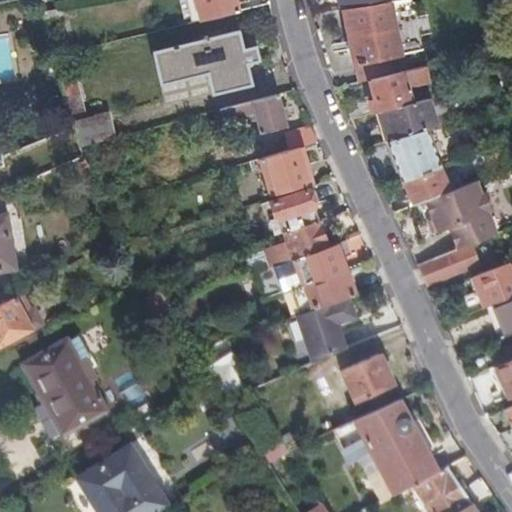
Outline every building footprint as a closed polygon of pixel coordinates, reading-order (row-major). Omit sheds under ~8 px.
[(37,0),(22,0),(29,23),(42,19),(40,12),(37,0)] [(196,0),(200,20),(240,10),(237,0),(196,0)] [(393,0),(385,0),(344,7),(359,82),(372,79),(424,66),(427,65),(423,49),(404,53),(393,0)] [(209,71),(214,92),(254,83),(249,62),(261,59),(258,45),(245,48),(241,30),(155,51),(163,82),(206,72),(209,71)] [(52,55),(71,51),(68,40),(49,45),(52,55)] [(351,118),(381,110),(413,101),(408,86),(429,81),(424,66),(372,79),(376,92),(343,100),(351,118)] [(80,145),(116,135),(111,118),(110,109),(94,114),(94,115),(86,118),(84,110),(74,73),(64,75),(58,77),(71,127),(72,127),(80,145)] [(288,125),(279,93),(220,108),(222,112),(217,114),(218,120),(255,111),(261,132),(288,125)] [(430,97),(438,125),(451,121),(443,93),(430,97)] [(426,128),(438,125),(430,97),(413,101),(381,110),(390,139),(426,128)] [(4,119),(0,120),(0,144),(3,155),(15,150),(4,119)] [(290,150),(301,146),(318,141),(311,125),(285,132),(290,150)] [(71,127),(15,150),(3,155),(5,158),(2,159),(11,185),(85,155),(84,153),(80,145),(72,127),(71,127)] [(390,139),(404,177),(405,178),(441,166),(440,165),(426,128),(390,139)] [(290,150),(261,158),(271,192),(311,181),(301,146),(290,150)] [(486,149),(495,173),(502,170),(493,147),(486,149)] [(426,199),(450,190),(441,166),(405,178),(414,203),(426,199)] [(472,243),(496,233),(488,211),(490,206),(486,196),(481,194),(476,180),(450,190),(426,199),(439,231),(450,226),(459,248),(462,247),(472,243)] [(266,221),(271,235),(286,231),(319,219),(308,188),(261,204),(267,221),(266,221)] [(0,270),(15,268),(6,213),(0,214),(0,270)] [(266,250),(266,251),(271,266),(287,261),(329,246),(319,219),(286,231),(290,242),(266,250)] [(162,272),(143,236),(131,240),(149,273),(153,275),(162,272)] [(296,286),(346,268),(342,257),(352,253),(347,239),(329,246),(287,261),(296,286)] [(462,247),(459,248),(418,265),(422,274),(427,286),(470,268),(480,264),(472,243),(462,247)] [(271,266),(266,251),(247,257),(252,273),(271,266)] [(495,302),(511,295),(511,260),(473,276),(478,290),(460,298),(466,314),(495,302)] [(231,281),(240,307),(288,289),(296,286),(287,261),(271,266),(252,273),(231,281)] [(288,289),(298,314),(346,298),(357,294),(347,268),(346,268),(296,286),(288,289)] [(15,296),(0,304),(0,344),(42,322),(35,308),(45,302),(36,285),(15,296)] [(164,292),(161,289),(147,297),(158,315),(172,307),(170,303),(164,292)] [(508,335),(511,332),(511,295),(495,302),(508,335)] [(298,314),(281,319),(297,359),(308,353),(312,362),(342,350),(336,337),(341,335),(337,325),(354,318),(346,298),(298,314)] [(36,382),(90,352),(80,333),(25,363),(36,382)] [(497,364),(511,357),(511,342),(492,351),(497,364)] [(229,397),(248,389),(233,365),(240,361),(234,351),(209,366),(216,377),(229,397)] [(92,356),(90,352),(36,382),(62,432),(105,408),(101,400),(90,380),(96,376),(87,359),(92,356)] [(381,352),(341,370),(356,402),(396,385),(381,352)] [(496,365),(509,395),(511,393),(511,357),(497,364),(496,365)] [(410,421),(400,398),(330,430),(358,483),(370,506),(412,484),(434,472),(420,441),(412,445),(406,431),(413,428),(414,425),(413,423),(410,421)] [(511,445),(511,427),(498,434),(503,442),(507,448),(511,445)] [(330,430),(323,434),(351,487),(358,483),(330,430)] [(156,511),(171,503),(132,443),(85,472),(86,473),(91,482),(85,486),(97,506),(101,503),(106,511),(156,511)] [(261,447),(253,452),(258,459),(259,460),(266,456),(261,447)] [(464,489),(447,465),(434,472),(412,484),(420,495),(429,509),(431,511),(456,511),(473,502),(491,492),(481,477),(464,489)] [(330,511),(323,502),(322,502),(304,511),(330,511)] [(479,511),(473,502),(456,511),(479,511)]
